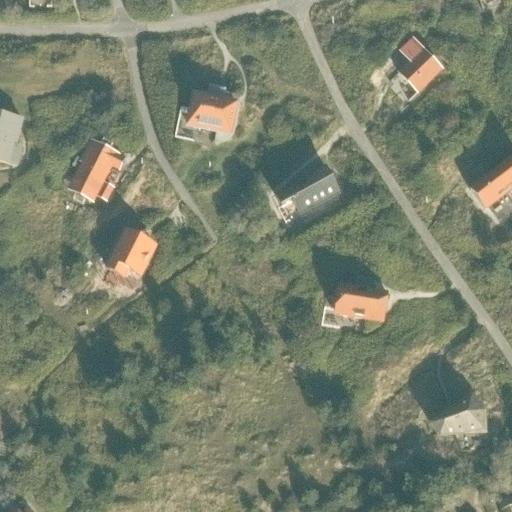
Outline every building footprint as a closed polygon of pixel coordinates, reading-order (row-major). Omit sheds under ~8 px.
[(418,49),(411,42),(399,53),(409,64),(397,75),(416,94),(439,71),(419,51),(418,49)] [(193,97),(187,127),(203,130),(203,128),(213,129),(213,132),(229,135),(235,105),(219,102),(221,94),(210,91),(208,100),(193,97)] [(0,163),(9,166),(15,167),(20,149),(14,147),(21,121),(0,115),(0,163)] [(69,191),(91,202),(109,168),(118,173),(124,162),(91,144),(81,165),(82,166),(69,191)] [(483,211),(511,189),(511,158),(468,192),(483,211)] [(325,171),(274,198),(280,209),(291,204),(298,215),(337,194),(325,171)] [(105,203),(112,190),(103,185),(96,198),(105,203)] [(149,246),(128,236),(124,245),(122,244),(107,271),(121,278),(125,270),(134,275),(149,246)] [(381,323),(386,295),(371,292),(372,282),(356,280),(355,290),(339,287),(334,316),(381,323)] [(439,416),(431,421),(437,439),(447,438),(485,435),(484,412),(471,394),(439,416)]
